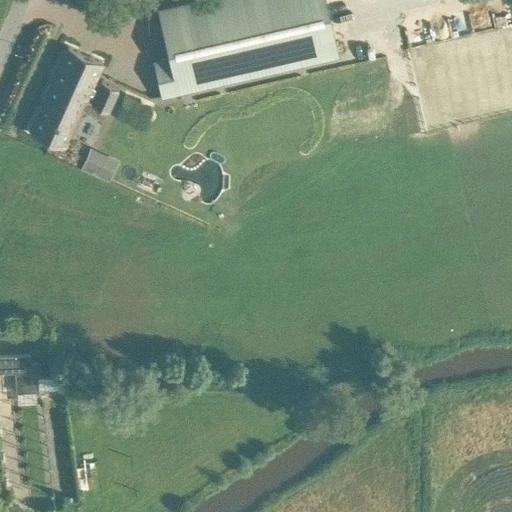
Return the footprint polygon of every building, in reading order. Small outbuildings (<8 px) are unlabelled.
[(156,62),(163,93),(335,53),(322,0),(198,0),(160,9),(172,58),(156,62)] [(51,81),(29,130),(64,146),(86,97),(92,100),(91,103),(108,111),(119,88),(102,80),(100,83),(93,80),(102,61),(67,45),(67,46),(67,47),(51,81)] [(117,179),(126,157),(94,144),(85,166),(117,179)] [(28,353),(0,354),(0,372),(15,372),(16,392),(38,391),(38,388),(62,387),(62,376),(38,377),(37,361),(31,361),(31,358),(28,358),(28,353)] [(0,511),(8,511),(5,487),(0,488),(0,511)] [(12,508),(15,511),(25,511),(28,510),(20,500),(12,508)]
